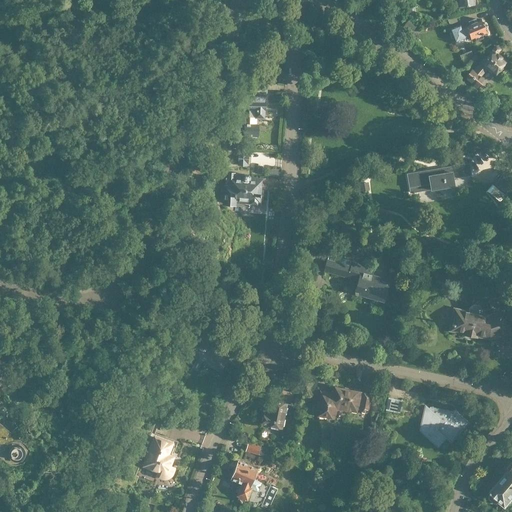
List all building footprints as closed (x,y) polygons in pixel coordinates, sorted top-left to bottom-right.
[(471,40),(475,38),(476,41),(483,38),(482,35),(486,33),(485,30),(485,26),(482,23),(481,20),(477,21),(476,18),(468,21),(469,24),(465,26),(465,25),(464,25),(465,27),(461,29),(460,25),(449,29),(451,33),(449,34),(452,39),(453,39),(457,49),(470,43),(468,37),(469,37),(471,41),(471,40)] [(479,64),(480,64),(476,68),(483,74),(487,69),(491,72),(492,72),(496,75),(499,71),(500,71),(503,68),(503,65),(506,61),(501,57),(497,54),(501,49),(496,45),(479,64)] [(471,50),(460,54),(462,60),(473,56),(471,50)] [(468,67),(472,70),(477,64),(473,60),(468,67)] [(466,83),(461,79),(458,84),(462,88),(466,83)] [(249,91),(248,112),(248,118),(242,118),(242,142),(253,142),(253,125),(257,125),(257,119),(264,119),(265,92),(249,91)] [(247,151),(227,150),(226,163),(246,164),(247,151)] [(453,178),(471,175),(469,163),(407,174),(410,192),(431,189),(431,190),(454,186),(453,178)] [(511,179),(501,171),(492,183),(506,193),(511,184),(511,179)] [(222,204),(235,205),(236,202),(259,204),(259,200),(262,200),(263,191),(260,190),(260,178),(249,177),(249,176),(248,175),(225,173),(224,185),(223,191),(221,190),(220,198),(223,198),(222,204)] [(369,182),(359,182),(359,195),(369,196),(369,182)] [(491,185),(487,191),(502,201),(506,194),(491,185)] [(329,254),(324,272),(358,282),(355,293),(383,301),(390,279),(373,274),(375,267),(329,254)] [(469,310),(468,313),(455,310),(451,329),(490,337),(508,331),(502,312),(489,317),(481,315),(482,311),(482,310),(481,308),(480,307),(479,306),(478,305),(476,304),(475,304),(473,305),(472,305),(471,306),(470,307),(469,309),(469,310)] [(205,364),(221,372),(230,355),(198,338),(189,355),(203,363),(202,363),(204,364),(205,364)] [(368,410),(371,394),(331,385),(329,395),(318,393),(314,415),(334,419),(337,409),(357,413),(358,408),(368,410)] [(385,410),(401,413),(404,400),(388,397),(385,410)] [(261,424),(282,428),(286,403),(271,400),(268,414),(264,413),(261,424)] [(470,423),(459,412),(455,416),(452,413),(453,411),(431,406),(423,415),(429,416),(426,433),(438,443),(445,436),(452,442),(470,423)] [(16,441),(18,441),(18,436),(14,436),(0,423),(0,451),(0,452),(5,449),(4,446),(5,446),(6,446),(8,444),(16,441)] [(141,467),(155,472),(153,477),(155,478),(157,480),(160,480),(161,481),(164,481),(165,480),(167,480),(169,479),(170,478),(172,476),(173,474),(174,472),(175,469),(175,468),(170,467),(174,456),(169,454),(173,442),(153,435),(146,454),(141,467)] [(246,451),(266,457),(268,448),(248,443),(246,451)] [(16,461),(19,461),(22,460),(24,458),(25,455),(26,452),(25,449),(23,447),(21,445),(18,444),(15,444),(13,445),(10,446),(9,449),(8,452),(8,455),(9,457),(11,459),(14,461),(16,461)] [(236,496),(247,500),(252,489),(257,492),(261,482),(253,479),(254,476),(256,476),(258,472),(257,470),(258,468),(238,460),(230,480),(241,484),(240,486),(238,486),(236,491),(237,493),(236,496)] [(511,484),(504,478),(491,493),(492,493),(490,496),(490,499),(495,503),(498,503),(499,502),(506,508),(511,501),(511,484)] [(277,489),(270,486),(261,507),(268,510),(277,489)]
